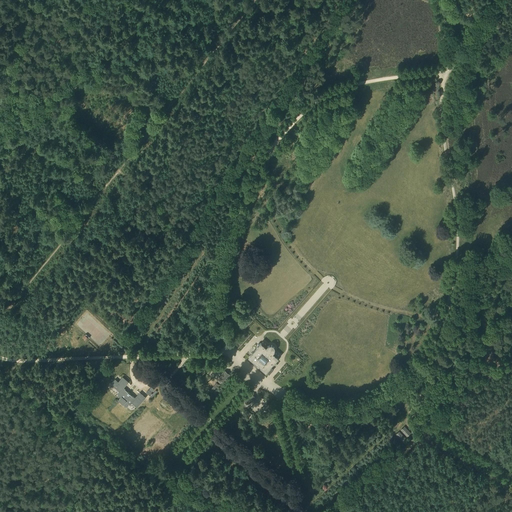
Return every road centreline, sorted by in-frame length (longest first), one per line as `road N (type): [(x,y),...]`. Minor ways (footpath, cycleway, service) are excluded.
road 1 (track): [(442,71),(437,102),(456,230),(450,291),(427,351),(385,396),(315,407),(268,385),(229,352),(219,331),(213,265)]
road 2 (track): [(0,319),(255,0)]
road 3 (track): [(213,265),(243,191),(300,113),(337,90),(442,71)]
road 4 (track): [(332,511),(511,350)]
road 5 (track): [(214,258),(42,100)]
road 6 (track): [(176,490),(39,405)]
road 7 (track): [(141,0),(42,100)]
